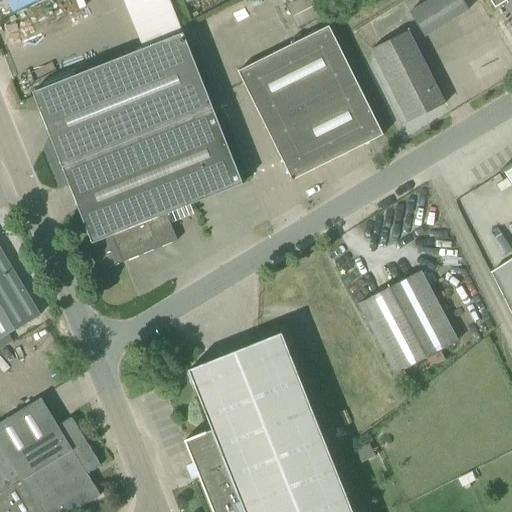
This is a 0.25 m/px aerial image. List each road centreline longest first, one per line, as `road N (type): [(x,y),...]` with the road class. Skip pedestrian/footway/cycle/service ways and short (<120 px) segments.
road 1 (unclassified): [(94,356),(511,105)]
road 2 (unclassified): [(94,356),(0,128)]
road 3 (unclassified): [(156,511),(94,356)]
